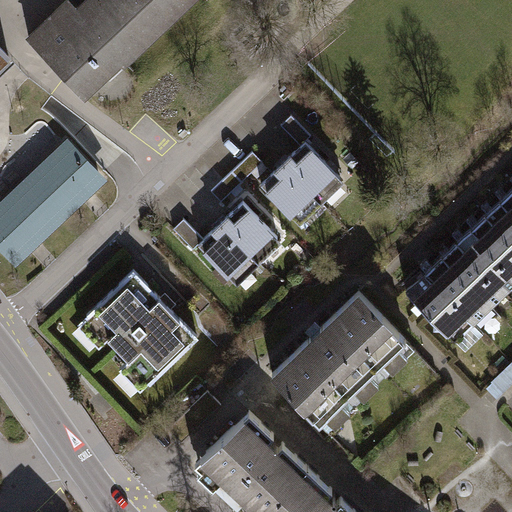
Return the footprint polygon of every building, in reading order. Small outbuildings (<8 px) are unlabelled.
[(69,0),(66,0),(28,36),(85,95),(185,0),(85,0),(77,8),(69,0)] [(0,81),(20,63),(0,40),(0,81)] [(106,179),(69,140),(0,205),(0,259),(10,270),(106,179)] [(318,198),(341,176),(306,140),(283,161),(318,198)] [(296,219),(318,198),(283,161),(261,183),(296,219)] [(511,188),(501,199),(511,210),(511,188)] [(511,210),(501,199),(486,213),(511,240),(511,210)] [(256,258),(278,236),(243,200),(221,221),(256,258)] [(511,240),(486,213),(471,226),(511,269),(511,240)] [(233,279),(256,258),(221,221),(198,243),(233,279)] [(511,269),(471,226),(457,240),(505,291),(511,284),(511,269)] [(457,240),(442,254),(491,305),(505,291),(457,240)] [(442,254),(425,271),(473,321),(491,305),(442,254)] [(134,269),(78,322),(99,345),(108,336),(129,357),(119,366),(141,389),(197,335),(134,269)] [(425,271),(406,288),(454,339),(473,321),(425,271)] [(359,290),(272,373),(319,423),(407,340),(359,290)] [(501,395),(511,384),(511,362),(490,384),(501,395)] [(249,511),(262,511),(308,464),(250,410),(195,461),(249,511)] [(358,511),(308,464),(262,511),(358,511)]
